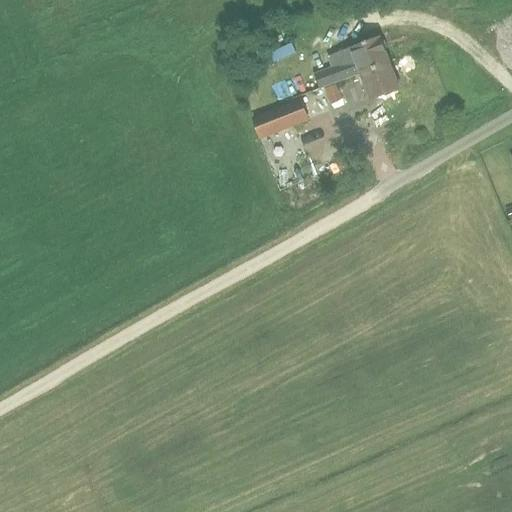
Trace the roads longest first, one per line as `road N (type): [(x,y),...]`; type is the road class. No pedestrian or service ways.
road 1 (track): [(325,227),(0,410)]
road 2 (unclassified): [(325,227),(511,116)]
